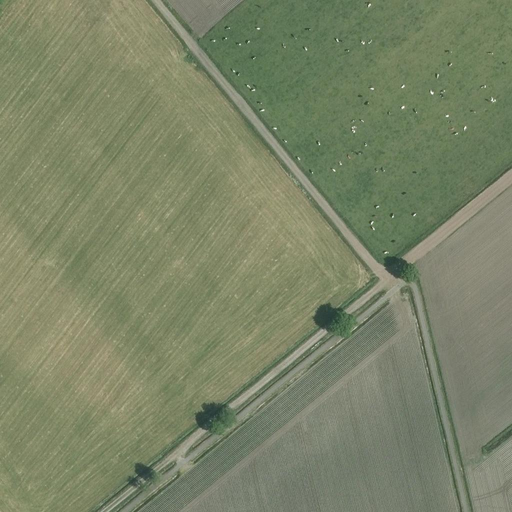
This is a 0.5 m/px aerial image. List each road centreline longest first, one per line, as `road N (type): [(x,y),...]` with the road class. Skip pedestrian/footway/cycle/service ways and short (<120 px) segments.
road 1 (track): [(103,511),(387,279)]
road 2 (track): [(387,279),(156,0)]
road 3 (track): [(387,279),(511,178)]
